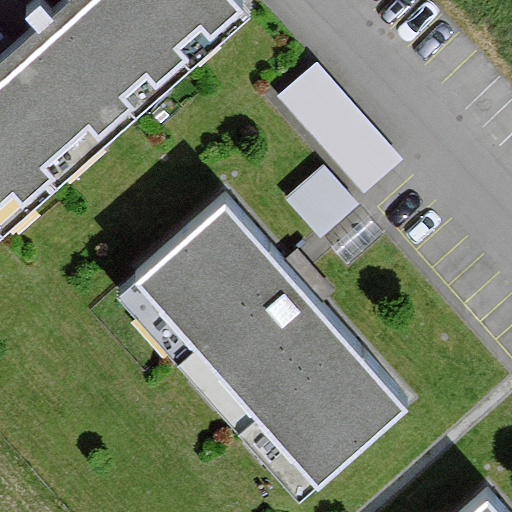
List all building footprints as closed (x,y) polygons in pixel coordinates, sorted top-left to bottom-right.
[(66,0),(0,59),(0,233),(250,11),(241,0),(66,0)] [(317,62),(278,96),(365,193),(404,158),(317,62)] [(324,164),(285,199),(320,238),(359,205),(324,164)] [(311,480),(406,397),(293,269),(224,190),(129,273),(311,480)] [(511,511),(511,510),(490,485),(460,511),(511,511)]
